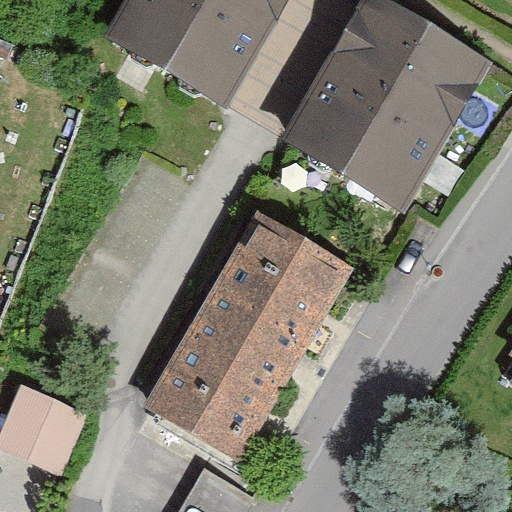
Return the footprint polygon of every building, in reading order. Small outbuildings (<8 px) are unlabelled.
[(118,0),(97,40),(226,111),(287,0),(118,0)] [(488,65),(373,0),(371,0),(287,146),(404,212),(488,65)] [(352,269),(257,217),(150,410),(245,462),(352,269)] [(80,423),(11,399),(0,431),(0,467),(58,487),(80,423)] [(203,466),(179,511),(247,511),(257,494),(203,466)]
